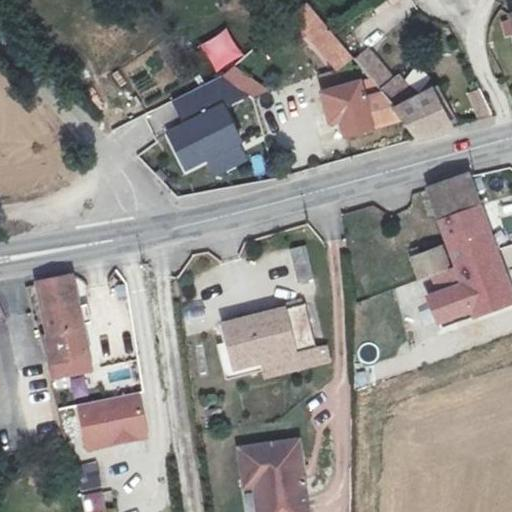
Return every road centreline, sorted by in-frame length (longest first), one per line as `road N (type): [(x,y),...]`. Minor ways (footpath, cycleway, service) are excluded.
road 1 (secondary): [(137,232),(511,141)]
road 2 (unclassified): [(137,232),(115,170),(0,46)]
road 3 (secondary): [(0,259),(137,232)]
road 4 (track): [(0,213),(79,201),(115,170)]
